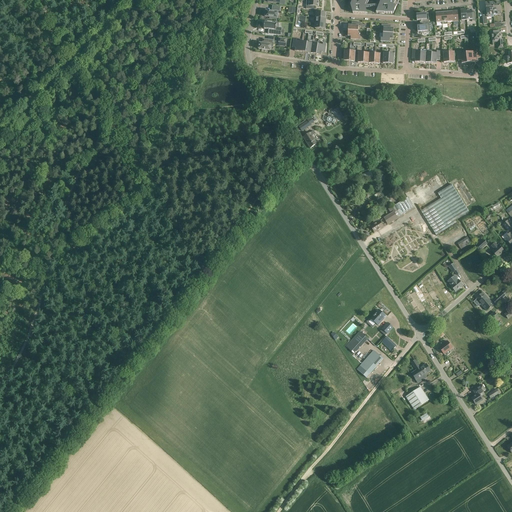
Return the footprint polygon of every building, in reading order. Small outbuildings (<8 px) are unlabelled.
[(307,0),(306,9),(315,10),(315,7),(318,7),(319,1),(307,0)] [(278,11),(279,11),(280,7),(273,6),(272,10),(272,12),(266,11),(266,13),(264,13),(264,16),(265,16),(265,17),(270,18),(270,19),(277,20),(277,18),(278,12),(278,11)] [(350,6),(353,13),(367,14),(365,7),(350,6)] [(379,6),(376,13),(393,14),(396,7),(379,6)] [(467,20),(472,20),(472,22),(476,21),(475,12),(472,12),(471,9),(466,10),(467,20)] [(420,23),(429,23),(428,13),(419,14),(419,15),(416,15),(417,21),(420,21),(420,23)] [(276,21),(275,24),(265,23),(264,29),(269,30),(268,34),(281,35),(282,28),(279,28),(279,25),(279,22),(276,21)] [(358,31),(358,26),(360,27),(361,23),(351,22),(351,25),(348,25),(348,31),(358,31)] [(430,32),(429,23),(420,23),(420,26),(417,27),(417,32),(420,32),(421,33),(430,32)] [(393,34),(393,28),(390,28),(391,25),(381,24),(381,28),(383,28),(383,33),(393,34)] [(348,31),(348,36),(351,37),(350,40),(360,40),(360,37),(358,36),(358,31),(348,31)] [(498,42),(498,48),(503,48),(502,37),(501,38),(501,31),(490,31),(491,35),(492,35),(493,43),(498,42)] [(383,33),(383,38),(381,38),(380,42),(390,42),(390,39),(393,39),(393,34),(383,33)] [(270,51),(271,47),(273,47),(273,44),(274,44),(274,41),(263,39),(262,44),(259,43),(258,49),(262,50),(267,51),(267,50),(270,51)] [(295,51),(300,52),(302,42),(302,40),(293,39),(292,48),(295,48),(295,51)] [(318,44),(316,54),(322,55),(322,52),(325,53),(327,44),(318,42),(318,44)] [(472,62),(478,62),(478,59),(481,58),(480,49),(476,50),(476,52),(471,52),(472,62)] [(421,52),(416,52),(416,50),(412,50),(411,59),(415,59),(414,62),(420,62),(421,52)] [(431,63),(436,64),(437,60),(440,61),(440,51),(437,51),(436,53),(432,53),(431,63)] [(466,53),(461,53),(461,51),(457,52),(458,61),(461,61),(461,64),(467,63),(466,53)] [(308,121),(299,127),(302,131),(311,125),(311,124),(314,122),(310,117),(307,119),(308,121)] [(303,137),(310,148),(317,143),(312,136),(315,134),(313,131),(310,133),(303,137)] [(453,183),(466,206),(475,201),(462,178),(453,183)] [(436,192),(440,199),(420,210),(434,235),(456,223),(454,220),(467,213),(451,184),(436,192)] [(394,212),(384,218),(388,224),(414,208),(408,197),(391,208),(394,212)] [(378,231),(384,228),(379,220),(374,224),(371,226),(374,233),(378,231)] [(508,220),(503,224),(509,231),(511,227),(511,225),(511,224),(508,220)] [(456,243),(460,249),(470,242),(466,237),(456,243)] [(477,246),(480,250),(487,244),(484,240),(481,242),(477,245),(477,246)] [(492,246),(494,249),(492,251),(497,257),(504,251),(499,245),(498,246),(495,243),(492,246)] [(453,263),(448,266),(452,272),(454,271),(456,275),(459,273),(453,263)] [(448,282),(451,286),(456,292),(463,286),(458,280),(454,276),(448,282)] [(504,290),(492,301),(496,305),(508,294),(509,293),(505,290),(504,290)] [(474,302),(478,307),(481,304),(486,311),(493,305),(483,293),(476,299),(474,302)] [(377,313),(371,319),(372,320),(378,325),(381,322),(381,321),(385,316),(383,313),(382,310),(380,310),(377,310),(377,313)] [(494,312),(486,319),(491,326),(499,319),(494,312)] [(382,329),(380,331),(385,336),(387,334),(393,328),(388,323),(382,329)] [(355,354),(368,339),(360,332),(346,347),(355,354)] [(396,346),(387,336),(381,342),(391,351),(396,346)] [(444,354),(452,348),(447,341),(439,348),(444,354)] [(383,360),(373,351),(360,366),(357,369),(366,378),(369,374),(370,375),(383,360)] [(416,370),(411,373),(416,381),(418,384),(425,379),(423,376),(431,371),(426,364),(420,367),(415,360),(411,362),(416,370)] [(484,395),(483,392),(485,390),(482,385),(473,391),(476,395),(471,398),(475,405),(482,400),(480,397),(484,395)] [(429,400),(421,387),(406,397),(414,410),(429,400)] [(497,389),(488,395),(491,399),(499,393),(497,389)] [(420,417),(422,421),(429,416),(427,413),(420,417)]
